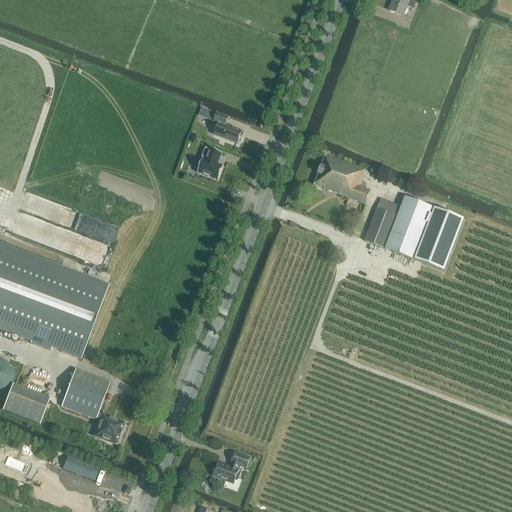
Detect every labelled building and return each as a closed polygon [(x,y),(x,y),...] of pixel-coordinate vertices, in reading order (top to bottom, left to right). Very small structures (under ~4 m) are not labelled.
[(416,3),(410,1),(410,0),(393,0),(390,12),(404,17),(408,8),(414,10),(416,3)] [(214,136),(238,144),(242,132),(226,126),(229,118),(214,113),(201,108),(198,116),(219,124),(214,136)] [(210,150),(206,149),(202,160),(203,160),(198,173),(218,181),(223,167),(218,165),(222,154),(210,150)] [(371,192),(359,188),(365,172),(326,157),(314,187),(336,195),(365,206),(371,192)] [(380,201),(381,201),(391,205),(388,214),(396,217),(384,249),(404,256),(444,272),(450,256),(465,219),(405,197),(401,206),(381,199),(380,201)] [(365,242),(384,249),(396,217),(388,214),(391,205),(381,201),(365,242)] [(73,220),(109,234),(115,220),(79,205),(73,220)] [(105,236),(63,225),(60,237),(66,239),(65,242),(74,244),(73,248),(99,255),(105,236)] [(108,287),(0,246),(0,329),(32,341),(31,344),(51,351),(52,349),(80,359),(108,287)] [(10,370),(10,369),(10,367),(9,363),(7,361),(6,359),(4,358),(2,356),(0,356),(0,355),(0,383),(3,382),(5,380),(7,378),(9,375),(10,373),(10,370)] [(110,383),(75,370),(61,407),(95,420),(96,420),(100,422),(95,436),(117,444),(125,423),(103,414),(103,415),(98,413),(110,383)] [(50,399),(13,384),(2,410),(40,425),(50,399)] [(233,469),(219,464),(214,478),(234,485),(240,470),(239,470),(240,468),(247,471),(251,460),(235,454),(231,464),(235,465),(233,469)] [(95,482),(100,468),(68,456),(63,470),(95,482)] [(31,492),(29,496),(46,504),(49,497),(47,496),(49,491),(51,492),(56,480),(42,474),(37,485),(38,486),(35,491),(32,490),(31,492)] [(94,511),(100,499),(70,487),(64,504),(84,511),(94,511)]
